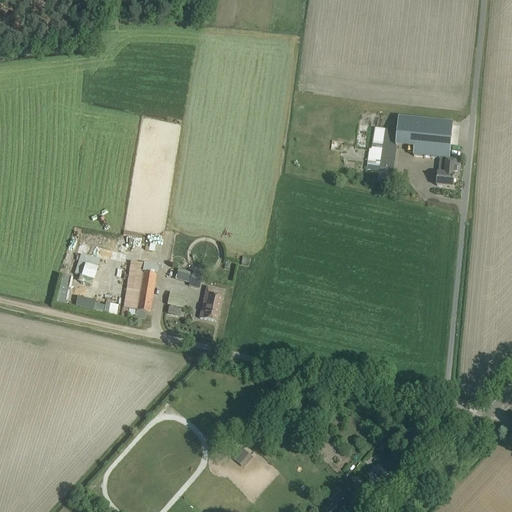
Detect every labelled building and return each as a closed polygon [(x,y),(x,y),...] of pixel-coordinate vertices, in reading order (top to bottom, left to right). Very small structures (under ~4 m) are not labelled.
[(456,159),(449,159),(453,124),(417,120),(413,156),(439,159),(439,161),(438,174),(436,186),(453,188),(454,176),(458,176),(459,162),(455,162),(456,159)] [(369,151),(366,170),(381,172),(379,183),(392,185),(393,173),(397,147),(399,132),(398,132),(374,128),(371,151),(369,151)] [(334,140),(332,148),(343,150),(345,142),(334,140)] [(151,251),(159,251),(160,237),(157,237),(157,240),(151,239),(151,251)] [(76,274),(82,276),(81,280),(96,284),(103,259),(82,253),(76,274)] [(135,312),(149,315),(155,276),(142,274),(143,266),(129,264),(122,310),(135,312)] [(190,283),(200,286),(203,275),(193,272),(190,283)] [(66,275),(60,303),(70,304),(75,277),(66,275)] [(222,291),(206,288),(199,319),(216,323),(222,298),(220,298),(222,291)] [(172,291),(169,304),(185,308),(188,295),(172,291)] [(119,315),(120,305),(97,302),(96,312),(119,315)] [(364,487),(356,497),(361,501),(369,491),(364,487)] [(344,511),(353,503),(342,493),(325,511),(344,511)]
